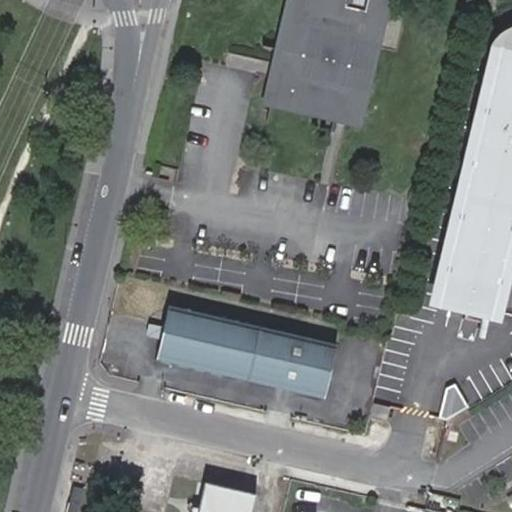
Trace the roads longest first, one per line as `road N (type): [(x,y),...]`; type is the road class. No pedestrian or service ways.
road 1 (residential): [(63,396),(434,478)]
road 2 (residential): [(135,77),(63,396)]
road 3 (unknown): [(450,329),(427,370),(400,471)]
